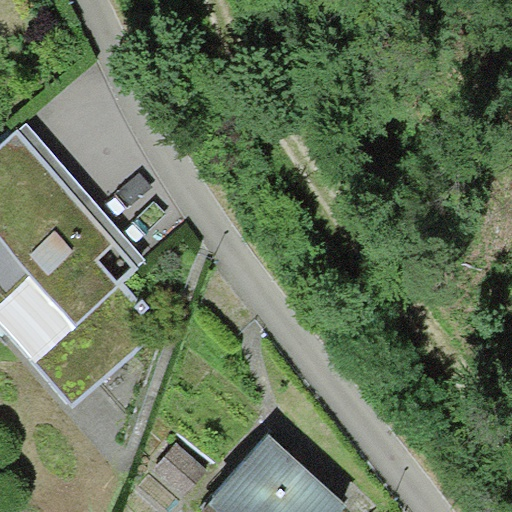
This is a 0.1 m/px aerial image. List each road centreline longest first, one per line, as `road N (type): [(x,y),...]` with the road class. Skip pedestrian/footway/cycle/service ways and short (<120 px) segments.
road 1 (residential): [(426,511),(279,320),(126,81),(90,0)]
road 2 (track): [(511,443),(461,386),(214,0)]
